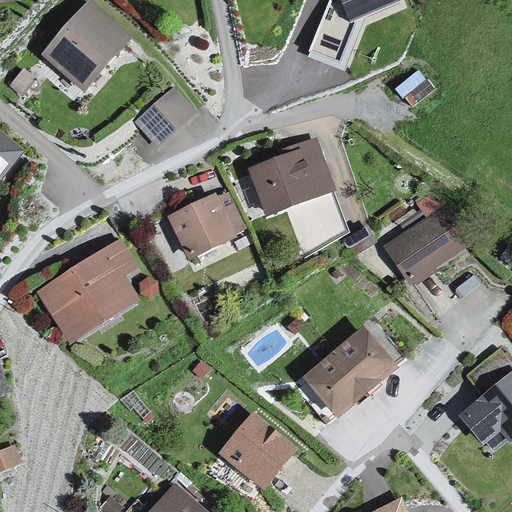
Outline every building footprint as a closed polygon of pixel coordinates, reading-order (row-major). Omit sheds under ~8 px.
[(132,37),(91,0),(85,0),(38,52),(83,92),(132,37)] [(327,0),(310,49),(340,61),(354,22),(403,0),(327,0)] [(409,99),(432,84),(421,67),(398,81),(409,99)] [(196,111),(172,85),(134,120),(157,146),(196,111)] [(0,178),(24,148),(0,129),(0,178)] [(317,141),(249,166),(267,213),(335,187),(317,141)] [(223,184),(167,212),(192,261),(248,233),(223,184)] [(444,202),(384,242),(412,287),(473,247),(444,202)] [(120,236),(31,285),(66,348),(167,292),(153,266),(140,273),(120,236)] [(361,323),(301,374),(341,418),(401,367),(361,323)] [(511,443),(511,368),(494,348),(459,376),(477,397),(458,412),(490,451),(507,438),(511,443)] [(0,363),(0,397),(10,394),(0,363)] [(282,432),(251,411),(218,454),(264,493),(302,451),(282,432)] [(14,444),(0,449),(0,474),(23,465),(14,444)] [(206,511),(173,486),(148,511),(206,511)] [(405,511),(397,497),(371,511),(358,511),(353,508),(346,511),(405,511)]
